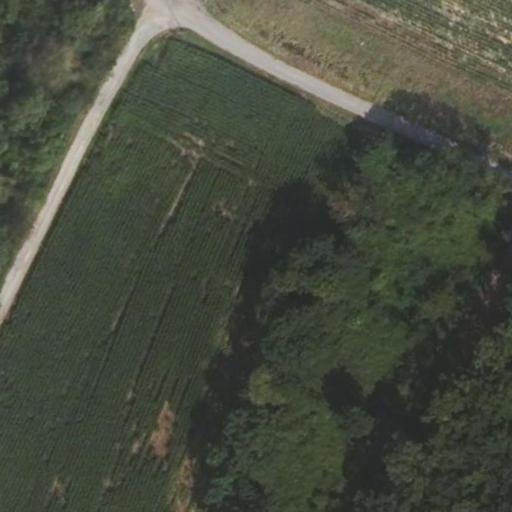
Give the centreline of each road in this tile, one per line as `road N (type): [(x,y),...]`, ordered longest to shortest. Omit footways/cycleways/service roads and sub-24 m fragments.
road 1 (track): [(511,183),(152,0)]
road 2 (track): [(0,300),(152,0)]
